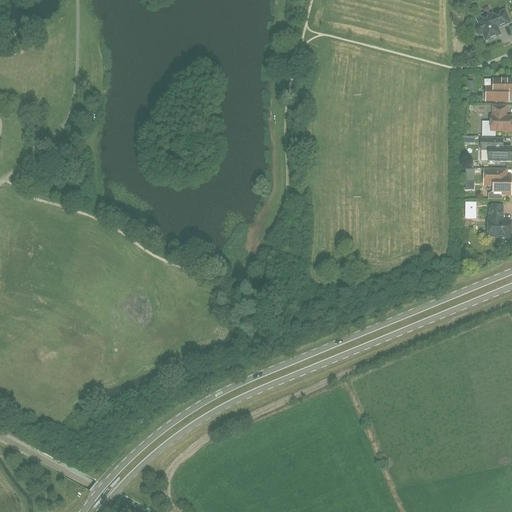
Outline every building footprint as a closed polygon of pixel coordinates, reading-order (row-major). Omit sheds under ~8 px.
[(484,14),(476,18),(479,25),(476,26),(475,28),(474,30),(475,32),(476,34),(478,35),(480,35),(483,34),(486,41),(497,36),(500,35),(497,28),(510,23),(505,11),(492,16),(492,15),(486,18),(484,14)] [(486,88),(486,101),(508,102),(508,95),(511,94),(511,80),(493,80),(493,88),(486,88)] [(465,82),(465,93),(473,93),(473,82),(465,82)] [(493,117),(491,117),(491,124),(482,124),(481,138),(495,138),(495,132),(511,132),(511,118),(505,118),(506,108),(493,107),(493,117)] [(489,162),(494,162),(498,166),(501,162),(511,162),(511,148),(503,148),(503,140),(481,139),(481,151),(489,151),(489,162)] [(465,169),(465,192),(474,192),(474,169),(465,169)] [(498,170),(498,172),(484,171),(484,185),(489,185),(489,186),(493,186),(493,192),(489,195),(489,200),(502,200),(502,196),(509,196),(509,193),(511,193),(511,179),(509,179),(509,177),(507,177),(507,170),(498,170)] [(465,203),(465,211),(476,211),(476,203),(465,203)] [(488,222),(488,238),(510,238),(510,222),(502,222),(502,208),(489,207),(489,222),(488,222)]
